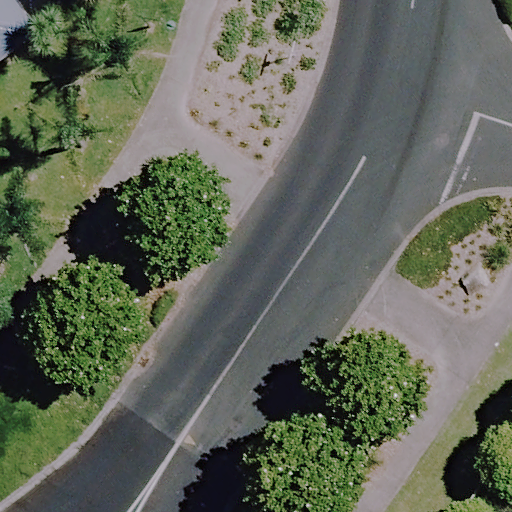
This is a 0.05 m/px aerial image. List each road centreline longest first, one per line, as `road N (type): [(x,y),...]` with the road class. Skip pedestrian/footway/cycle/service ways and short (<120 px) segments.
road 1 (residential): [(393,87),(356,174),(172,452)]
road 2 (residential): [(511,122),(393,87)]
